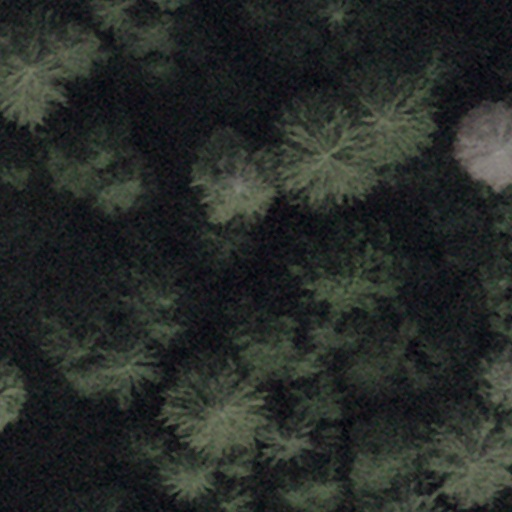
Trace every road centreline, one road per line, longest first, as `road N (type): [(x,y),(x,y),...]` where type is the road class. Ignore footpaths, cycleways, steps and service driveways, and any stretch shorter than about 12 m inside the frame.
road 1 (track): [(194,326),(275,225),(309,201),(383,193),(449,205),(511,240)]
road 2 (track): [(0,511),(14,486),(194,326)]
